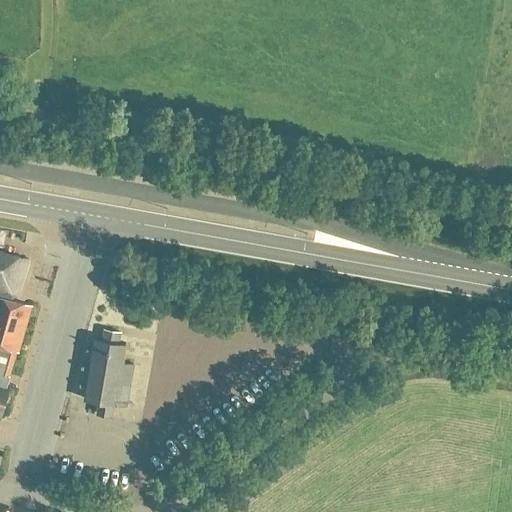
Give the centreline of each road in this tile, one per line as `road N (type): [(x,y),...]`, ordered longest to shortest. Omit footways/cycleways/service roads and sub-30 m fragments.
road 1 (unclassified): [(511,212),(0,111)]
road 2 (secondary): [(511,291),(0,201)]
road 3 (unclassified): [(511,363),(434,350),(394,353),(159,511)]
road 4 (unclassified): [(119,511),(0,489)]
